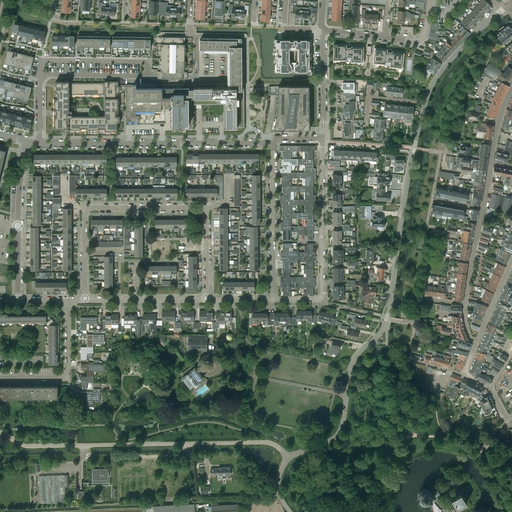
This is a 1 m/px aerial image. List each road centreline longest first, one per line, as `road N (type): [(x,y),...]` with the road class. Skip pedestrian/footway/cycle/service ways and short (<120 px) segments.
road 1 (residential): [(509,7),(472,35),(428,92),(384,325),(355,356),(339,431),(290,455)]
road 2 (residential): [(84,300),(90,208),(205,209),(206,300)]
road 3 (unclassified): [(290,455),(269,442),(25,446),(0,432)]
road 4 (residential): [(39,144),(271,143)]
road 5 (residential): [(511,88),(496,130),(464,304)]
road 6 (residential): [(271,143),(321,138),(319,298)]
road 7 (residential): [(273,299),(271,143)]
road 8 (residential): [(0,378),(66,377),(67,300)]
road 9 (residential): [(206,300),(84,300)]
